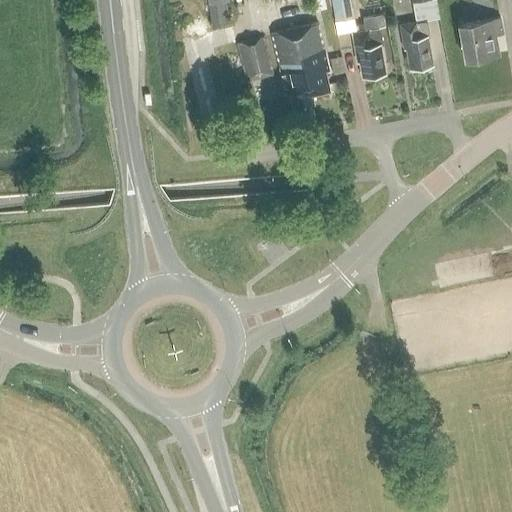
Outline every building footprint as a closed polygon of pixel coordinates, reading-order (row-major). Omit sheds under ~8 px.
[(207,0),(212,25),(228,23),(225,2),(229,2),(228,0),(207,0)] [(332,0),(336,19),(353,16),(350,0),(332,0)] [(352,26),(353,33),(357,59),(359,59),(362,76),(384,72),(380,44),(379,30),(369,32),(369,28),(384,25),(382,14),(362,17),(364,24),(352,26)] [(495,34),(503,33),(500,17),(458,25),(464,60),(499,53),(495,34)] [(324,72),(328,71),(317,22),(270,33),(286,94),(291,93),(294,108),(313,103),(311,95),(329,91),(324,72)] [(431,64),(427,36),(430,36),(428,23),(415,25),(415,23),(400,25),(404,50),(407,49),(409,68),(431,64)] [(272,76),(263,36),(237,42),(246,82),(272,76)]
